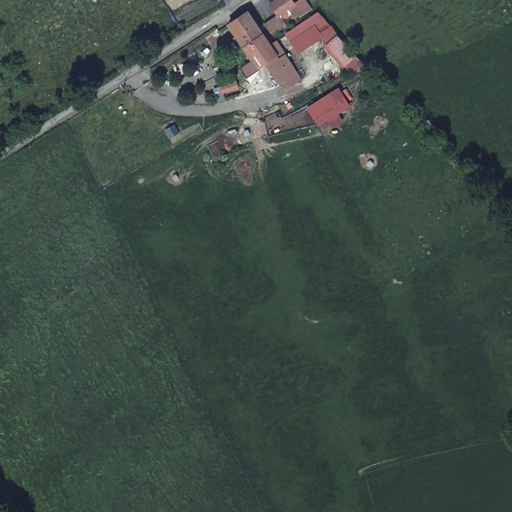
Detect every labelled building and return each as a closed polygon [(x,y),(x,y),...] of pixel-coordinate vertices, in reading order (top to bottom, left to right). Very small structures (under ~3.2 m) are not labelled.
[(292,0),(275,0),(270,4),(277,15),(265,23),(273,36),(311,9),(304,0),(298,0),(294,3),(292,0)] [(250,73),(264,63),(276,54),(279,59),(285,55),(278,45),(272,48),(247,12),(229,24),(240,40),(235,44),(241,53),(243,51),(246,55),(248,53),(251,58),(244,63),(250,73)] [(314,25),(290,42),(298,53),(323,36),(314,25)] [(215,27),(204,34),(208,40),(219,33),(215,27)] [(363,65),(337,35),(326,45),(352,74),(363,65)] [(272,76),(284,67),(279,59),(276,54),(264,63),(272,76)] [(301,79),(285,55),(279,59),(284,67),(287,68),(294,77),(283,84),(287,89),(301,79)] [(287,68),(284,67),(272,76),(278,84),(281,82),(283,84),(294,77),(287,68)] [(235,79),(222,83),(219,85),(222,92),(238,87),(235,79)] [(342,111),(334,99),(316,109),(325,121),(342,111)]
